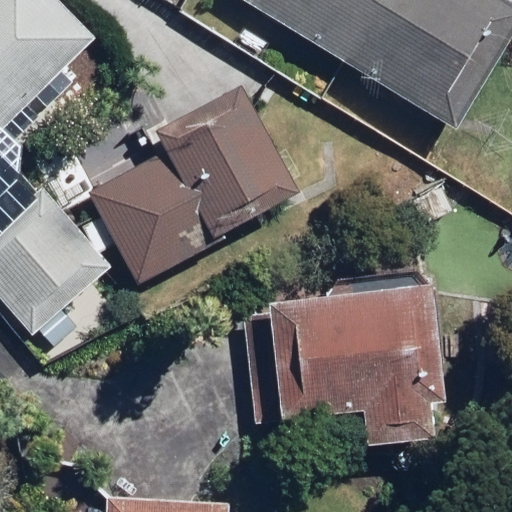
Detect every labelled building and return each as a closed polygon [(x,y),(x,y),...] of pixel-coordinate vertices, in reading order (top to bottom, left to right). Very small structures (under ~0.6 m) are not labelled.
[(31,102),(99,38),(62,0),(0,0),(0,135),(4,139),(37,108),(31,102)] [(511,0),(246,0),(462,123),(511,35),(511,0)] [(147,280),(304,188),(242,82),(162,129),(177,154),(100,199),(147,280)] [(112,261),(41,182),(0,219),(0,293),(34,332),(112,261)] [(399,295),(398,284),(265,294),(266,311),(248,312),(256,417),(362,408),(365,439),(436,434),(433,396),(449,395),(441,292),(399,295)] [(235,511),(236,502),(99,498),(98,511),(235,511)]
